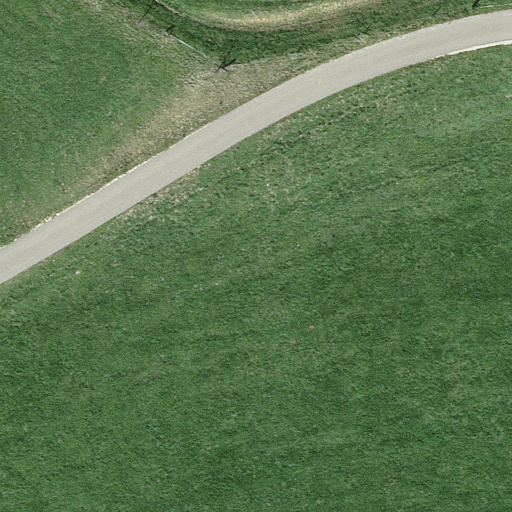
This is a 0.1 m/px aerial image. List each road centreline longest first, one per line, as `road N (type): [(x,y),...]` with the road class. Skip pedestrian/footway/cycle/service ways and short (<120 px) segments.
road 1 (track): [(0,264),(343,73),(511,25)]
road 2 (track): [(149,0),(239,33),(333,22),(416,0)]
